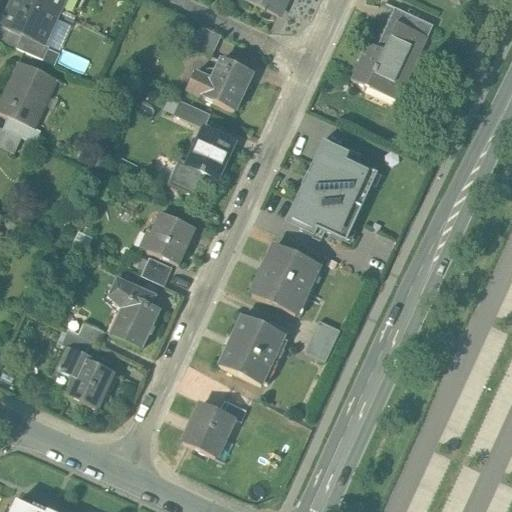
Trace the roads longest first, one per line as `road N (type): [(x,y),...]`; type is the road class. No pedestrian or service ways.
road 1 (residential): [(122,474),(341,0)]
road 2 (secondary): [(323,511),(511,103)]
road 3 (residential): [(0,413),(122,474)]
